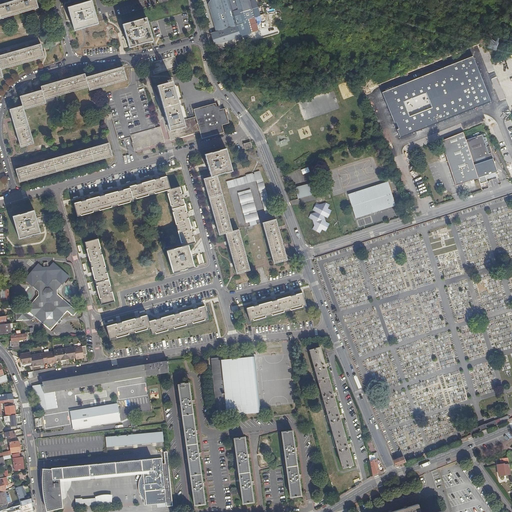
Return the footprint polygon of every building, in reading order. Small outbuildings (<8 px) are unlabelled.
[(14,0),(1,4),(0,4),(0,18),(38,7),(36,0),(14,0)] [(258,24),(251,0),(212,0),(210,4),(217,32),(212,33),(216,45),(260,32),(258,25),(258,24)] [(251,0),(258,24),(264,21),(257,0),(251,0)] [(91,1),(68,7),(74,30),(98,24),(91,1)] [(146,18),(123,24),(130,48),(153,41),(146,18)] [(0,77),(3,77),(1,69),(44,57),(40,44),(0,55),(0,77)] [(473,55),(464,59),(475,78),(481,75),(473,55)] [(151,62),(155,74),(179,67),(175,56),(151,62)] [(475,78),(464,59),(420,77),(418,78),(382,93),(395,124),(399,123),(402,128),(398,130),(401,139),(492,100),(481,75),(475,78)] [(90,91),(108,85),(127,80),(123,66),(86,77),(85,73),(41,86),(41,89),(41,90),(19,96),(22,106),(9,109),(20,146),(32,142),(23,109),(45,103),(47,108),(58,104),(55,96),(88,87),(90,91)] [(183,120),(172,81),(157,86),(168,124),(170,131),(185,126),(183,120)] [(130,134),(155,128),(142,83),(140,83),(133,85),(104,93),(105,96),(106,96),(110,114),(111,117),(113,121),(118,140),(131,136),(130,134)] [(185,126),(170,131),(168,124),(166,125),(171,140),(200,131),(202,138),(224,132),(222,125),(229,123),(225,108),(218,110),(215,103),(194,109),(195,116),(183,120),(185,126)] [(155,128),(130,134),(131,136),(134,150),(165,142),(160,126),(155,128)] [(457,185),(480,177),(466,140),(463,132),(461,133),(443,140),(441,141),(457,185)] [(499,170),(490,145),(487,146),(483,133),(466,140),(480,177),(499,170)] [(108,143),(15,169),(18,181),(111,154),(108,143)] [(211,177),(217,175),(216,175),(232,170),(226,147),(204,153),(211,176),(211,177)] [(272,210),(261,170),(255,171),(255,173),(227,181),(229,188),(257,180),(266,213),(272,211),(272,210)] [(170,188),(167,175),(129,186),(130,187),(73,203),(77,216),(133,200),(133,199),(170,188)] [(232,230),(217,175),(211,177),(211,176),(203,178),(219,234),(225,232),(237,273),(249,269),(238,229),(232,230)] [(314,182),(296,189),(300,199),(317,193),(314,182)] [(373,208),(394,202),(389,183),(367,189),(368,191),(349,196),(356,219),(374,214),(373,208)] [(188,244),(195,242),(180,186),(167,190),(177,225),(183,246),(188,244)] [(259,218),(251,188),(238,192),(246,222),(250,221),(256,219),(259,218)] [(396,208),(394,202),(373,208),(374,214),(396,208)] [(316,212),(311,213),(315,231),(328,227),(324,216),(330,214),(327,205),(321,207),(321,205),(315,207),(316,212)] [(39,232),(33,210),(12,216),(19,238),(39,232)] [(287,259),(276,218),(263,222),(274,263),(287,259)] [(176,244),(174,235),(163,237),(166,247),(176,244)] [(97,238),(84,242),(102,304),(114,300),(97,238)] [(194,267),(188,244),(183,246),(167,250),(173,272),(194,267)] [(45,264),(39,264),(29,275),(29,279),(29,280),(38,288),(38,296),(29,306),(17,306),(17,319),(32,319),(35,316),(48,327),(48,328),(52,327),(53,327),(58,322),(61,319),(68,312),(73,317),(79,312),(62,297),(62,288),(72,277),(59,263),(59,264),(54,264),(53,265),(51,265),(47,265),(46,265),(45,264)] [(9,301),(8,289),(4,289),(5,298),(0,298),(0,301),(1,302),(4,301),(9,301)] [(282,292),(264,298),(265,302),(284,297),(282,292)] [(284,297),(288,310),(306,305),(302,292),(284,297)] [(265,302),(269,315),(288,310),(284,297),(265,302)] [(250,320),(269,315),(265,302),(247,307),(250,320)] [(150,327),(153,334),(209,318),(205,305),(149,321),(150,327)] [(150,327),(149,321),(147,315),(107,326),(110,339),(150,327)] [(8,323),(0,324),(0,331),(0,334),(7,333),(7,328),(9,328),(8,323)] [(12,346),(12,349),(21,348),(20,344),(18,344),(18,340),(26,339),(25,333),(20,334),(11,335),(11,340),(9,341),(10,346),(12,346)] [(84,354),(87,353),(86,345),(74,347),(74,346),(53,350),(53,351),(31,354),(30,352),(20,353),(21,355),(19,358),(21,359),(23,365),(32,363),(33,367),(38,366),(38,365),(44,364),(48,363),(50,363),(51,364),(56,363),(56,362),(62,361),(66,360),(70,359),(76,358),(76,360),(84,358),(84,354)] [(353,465),(320,346),(309,349),(314,368),(342,468),(353,465)] [(219,359),(218,357),(211,357),(216,413),(223,413),(223,410),(226,410),(226,414),(260,410),(254,355),(219,359)] [(167,361),(158,363),(160,375),(169,374),(167,361)] [(160,375),(158,363),(144,365),(42,382),(42,384),(32,386),(36,412),(56,409),(53,392),(160,375)] [(189,383),(178,384),(196,505),(206,504),(189,383)] [(0,413),(4,416),(16,414),(15,405),(9,405),(9,403),(4,404),(4,406),(5,406),(5,412),(2,412),(0,404),(4,403),(13,402),(13,398),(0,399),(0,413)] [(69,410),(69,412),(117,405),(117,403),(69,410)] [(117,405),(69,412),(72,426),(72,428),(120,421),(117,405)] [(18,426),(16,414),(4,416),(4,420),(8,419),(9,427),(18,426)] [(480,426),(482,431),(484,430),(497,424),(510,419),(508,415),(496,420),(495,420),(483,425),(480,426)] [(293,429),(282,431),(291,496),(302,495),(293,429)] [(3,440),(15,437),(15,434),(12,434),(12,431),(2,433),(3,440)] [(163,431),(106,436),(107,446),(115,446),(119,445),(133,444),(137,443),(152,442),(156,442),(164,441),(163,431)] [(255,501),(245,437),(235,438),(244,503),(255,501)] [(20,451),(18,440),(9,442),(11,451),(11,452),(20,451)] [(20,458),(20,453),(12,455),(14,470),(25,468),(23,457),(20,458)] [(394,460),(397,466),(407,462),(404,456),(394,460)] [(511,472),(509,456),(501,457),(502,463),(497,464),(499,475),(511,473),(511,472)] [(42,474),(41,483),(61,481),(60,479),(143,471),(143,475),(164,473),(162,457),(51,468),(51,469),(44,469),(43,469),(42,474)] [(373,474),(374,476),(381,473),(380,468),(381,468),(381,466),(379,466),(378,460),(372,461),(375,473),(373,474)] [(61,481),(143,475),(143,471),(60,479),(61,481)] [(167,503),(164,473),(143,475),(144,476),(147,505),(167,503)] [(61,481),(61,484),(144,476),(143,475),(61,481)] [(41,483),(43,494),(44,501),(47,511),(49,511),(63,507),(62,492),(61,484),(61,481),(41,483)] [(26,504),(33,502),(32,497),(27,499),(26,497),(24,497),(22,491),(24,490),(23,486),(15,488),(22,505),(26,504)] [(112,501),(113,495),(111,494),(109,494),(106,494),(104,494),(102,495),(99,495),(97,496),(96,497),(96,498),(97,498),(97,503),(98,505),(98,507),(113,505),(112,501)] [(82,501),(81,501),(80,500),(80,499),(76,499),(77,508),(81,508),(81,507),(98,505),(97,503),(97,498),(96,498),(82,500),(82,501)] [(33,511),(33,502),(26,504),(26,506),(16,509),(15,507),(1,511),(0,511),(33,511)] [(421,511),(418,503),(389,511),(421,511)]
